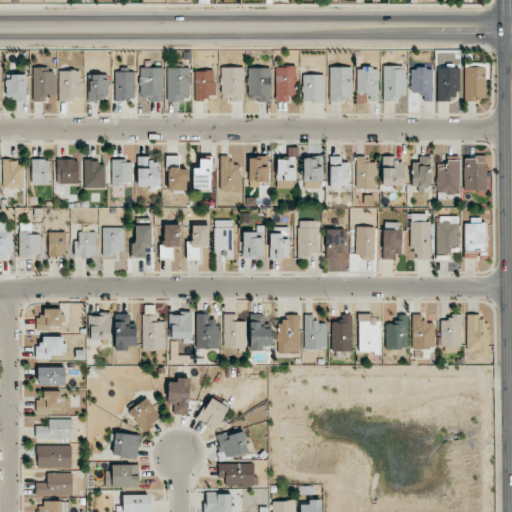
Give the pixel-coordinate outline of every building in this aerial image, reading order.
[(295,99),(294,66),(275,67),(276,100),(295,99)] [(404,99),(404,66),(383,66),(383,99),(404,99)] [(32,68),(33,100),(54,100),(53,67),(32,68)] [(163,68),(140,67),(140,100),(162,101),(163,68)] [(190,67),(167,68),(167,100),(190,100),(190,67)] [(243,100),(244,68),(221,67),(220,100),(243,100)] [(352,67),(329,67),(329,100),(351,100),(352,67)] [(464,100),(485,100),(486,68),(464,67),(464,100)] [(270,68),(247,68),(248,101),(270,101),(270,68)] [(357,93),(369,93),(370,101),(378,101),(377,68),(356,68),(357,93)] [(431,68),(410,68),(411,93),(423,93),(423,101),(432,101),(431,68)] [(459,68),(437,68),(437,101),(452,101),(452,96),(459,96),(459,68)] [(58,71),(59,101),(81,100),(80,70),(58,71)] [(214,70),(194,71),(195,100),(208,100),(208,95),(215,94),(214,70)] [(134,72),(114,72),(115,100),(135,99),(134,72)] [(89,100),(108,100),(108,75),(89,74),(89,100)] [(324,75),(303,74),(302,101),(323,101),(324,75)] [(26,99),(26,76),(5,76),(6,100),(26,99)] [(179,156),(167,156),(167,190),(187,190),(187,169),(179,169),(179,156)] [(220,191),(240,191),(240,165),(231,165),(231,156),(220,156),(220,191)] [(330,187),(349,186),(348,162),(341,162),(341,156),(329,157),(330,187)] [(356,189),(374,189),(375,157),(356,156),(356,189)] [(464,190),(487,190),(486,156),(463,157),(464,190)] [(159,186),(159,161),(147,162),(147,157),(137,157),(138,186),(159,186)] [(248,158),(249,187),(260,186),(260,182),(268,181),(267,157),(248,158)] [(303,157),(303,188),(322,188),(322,157),(303,157)] [(294,188),(295,159),(277,158),(276,188),(294,188)] [(381,186),(403,186),(404,159),(382,158),(381,186)] [(411,189),(430,188),(429,158),(411,159),(411,189)] [(49,159),(31,159),(31,184),(49,184),(49,159)] [(78,159),(56,159),(57,184),(78,184),(78,159)] [(193,168),(193,188),(210,189),(210,160),(199,159),(199,168),(193,168)] [(111,161),(112,185),(132,185),(131,160),(111,161)] [(459,195),(460,161),(446,160),(446,168),(436,168),(436,194),(459,195)] [(24,188),(24,161),(2,161),(3,188),(24,188)] [(105,189),(106,162),(84,161),(83,188),(105,189)] [(430,214),(409,213),(408,250),(416,250),(416,259),(429,259),(430,214)] [(459,252),(459,216),(437,216),(436,258),(448,259),(448,252),(459,252)] [(233,220),(214,220),(213,250),(224,250),(223,256),(232,257),(233,220)] [(317,254),(318,221),(298,220),(297,258),(308,258),(308,254),(317,254)] [(463,220),(464,258),(476,258),(476,255),(487,254),(486,220),(463,220)] [(6,222),(0,222),(0,258),(12,259),(12,231),(6,231),(6,222)] [(19,256),(39,256),(40,234),(31,234),(31,223),(19,222),(19,256)] [(394,260),(394,254),(400,254),(401,223),(395,223),(395,229),(383,229),(382,259),(394,260)] [(179,247),(180,225),(162,224),(161,257),(172,257),(172,247),(179,247)] [(151,225),(135,225),(134,243),(131,243),(130,258),(144,258),(144,247),(151,247),(151,225)] [(208,248),(208,225),(191,226),(192,241),(186,241),(187,259),(199,258),(199,248),(208,248)] [(355,257),(374,258),(375,227),(356,226),(355,257)] [(123,227),(102,227),(102,254),(123,254),(123,227)] [(289,227),(270,227),(269,258),(288,259),(289,227)] [(344,256),(344,229),(325,229),(326,257),(344,256)] [(242,257),(262,257),(263,230),(243,230),(242,257)] [(66,232),(48,232),(48,257),(66,256),(66,232)] [(74,256),(96,256),(96,232),(78,232),(79,241),(74,241),(74,256)] [(62,309),(44,308),(44,316),(36,316),(36,330),(51,330),(51,325),(61,325),(62,309)] [(170,312),(170,340),(183,339),(183,343),(192,343),(191,311),(170,312)] [(89,313),(89,340),(110,340),(110,313),(89,313)] [(116,350),(128,350),(128,346),(135,345),(133,313),(114,314),(116,350)] [(271,346),(270,327),(264,327),(264,313),(249,314),(250,350),(263,350),(262,346),(271,346)] [(195,349),(218,349),(218,319),(208,319),(208,314),(196,314),(195,349)] [(223,347),(238,348),(238,351),(245,351),(246,321),(236,321),(237,314),(223,314),(223,347)] [(352,351),(351,314),(341,315),(341,322),(331,322),(332,351),(352,351)] [(412,349),(434,348),(434,323),(423,323),(423,314),(412,315),(412,349)] [(440,346),(460,346),(461,314),(450,314),(450,321),(440,321),(440,346)] [(142,350),(165,349),(164,322),(156,322),(156,315),(142,315),(142,350)] [(278,354),(300,353),(298,315),(282,315),(282,323),(277,323),(278,354)] [(303,349),(326,349),(326,323),(316,323),(316,315),(304,315),(303,349)] [(359,352),(379,352),(378,315),(358,315),(359,352)] [(385,349),(406,349),(407,315),(396,315),(396,322),(386,322),(385,349)] [(466,352),(488,352),(488,321),(478,321),(479,315),(466,315),(466,352)] [(35,357),(65,357),(65,337),(43,336),(43,344),(35,344),(35,357)] [(64,367),(38,367),(38,386),(65,385),(64,367)] [(167,404),(173,404),(173,414),(188,414),(189,380),(168,379),(167,404)] [(63,391),(43,391),(43,398),(35,398),(35,413),(50,413),(50,408),(63,408),(63,391)] [(214,430),(228,408),(210,397),(196,419),(214,430)] [(142,431),(160,418),(146,398),(128,410),(142,431)] [(49,426),(35,426),(35,438),(72,440),(73,419),(49,419),(49,426)] [(242,429),(217,435),(222,457),(247,452),(242,429)] [(112,456),(137,460),(141,436),(115,432),(112,456)] [(37,467),(71,468),(71,445),(37,445),(37,467)] [(218,463),(217,478),(224,478),(224,485),(253,486),(253,464),(218,463)] [(138,464),(111,465),(111,471),(105,471),(105,487),(139,487),(138,464)] [(72,473),(47,473),(46,482),(35,482),(35,495),(72,495),(72,473)] [(230,511),(230,493),(205,494),(205,511),(230,511)] [(150,511),(150,494),(122,495),(122,511),(150,511)] [(320,511),(321,500),(309,500),(309,504),(299,504),(299,511),(320,511)] [(293,511),(293,501),(271,501),(271,511),(293,511)] [(37,511),(68,511),(68,502),(37,502),(37,511)]
